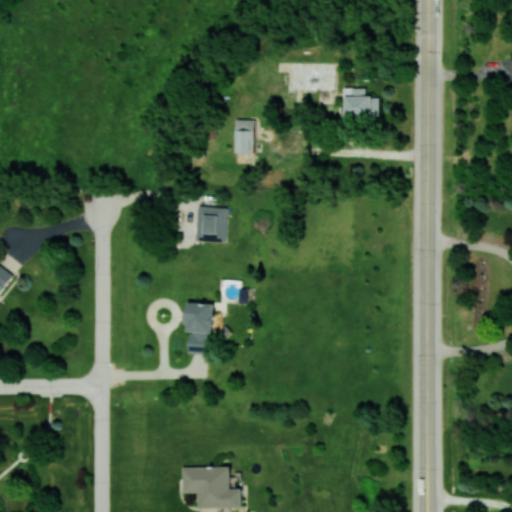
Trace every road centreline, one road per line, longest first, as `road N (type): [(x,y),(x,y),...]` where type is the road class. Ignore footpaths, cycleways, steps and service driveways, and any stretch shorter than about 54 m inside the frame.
road 1 (residential): [(99,511),(99,200)]
road 2 (secondary): [(425,199),(426,503)]
road 3 (secondary): [(433,0),(425,199)]
